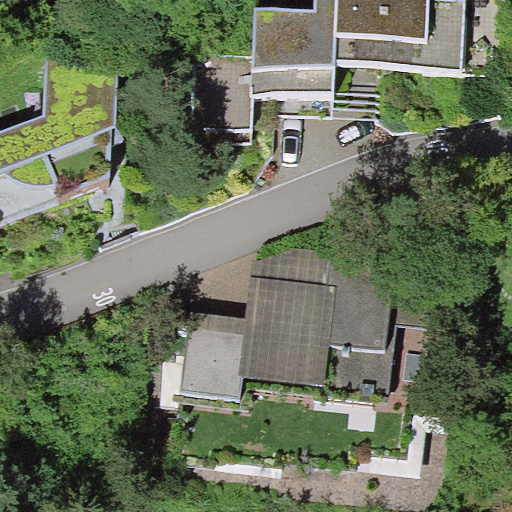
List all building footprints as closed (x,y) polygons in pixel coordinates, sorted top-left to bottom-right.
[(332,67),(494,72),(496,0),(308,0),(308,5),(250,3),(249,46),(187,44),(184,137),(251,139),(253,99),(331,101),(332,67)] [(0,215),(111,169),(111,50),(42,53),(44,113),(0,129),(0,215)] [(393,266),(319,258),(316,287),(306,389),(379,396),(393,266)] [(225,380),(306,389),(316,287),(235,278),(231,318),(225,380)] [(225,380),(231,318),(169,311),(160,395),(222,402),(225,380)]
